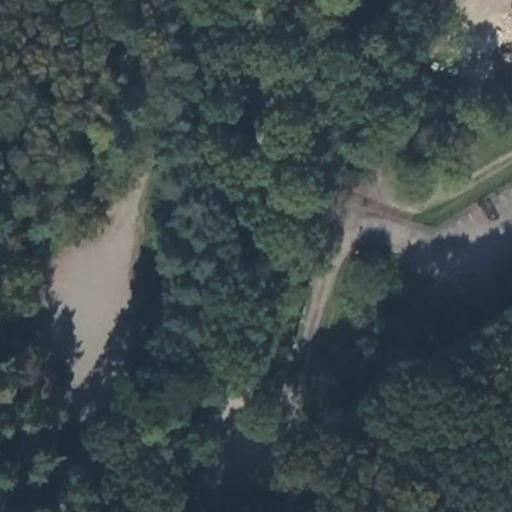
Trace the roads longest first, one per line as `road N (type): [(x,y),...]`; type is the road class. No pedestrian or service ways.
road 1 (unclassified): [(204,493),(266,290),(272,235),(257,0)]
road 2 (unclassified): [(204,493),(296,464),(511,331)]
